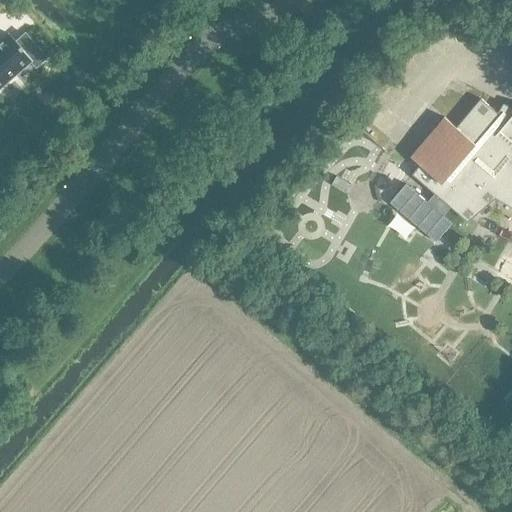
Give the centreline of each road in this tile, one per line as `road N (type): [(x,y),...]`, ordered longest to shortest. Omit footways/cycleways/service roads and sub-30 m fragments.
road 1 (residential): [(0,269),(201,46),(291,0)]
road 2 (track): [(492,511),(195,263)]
